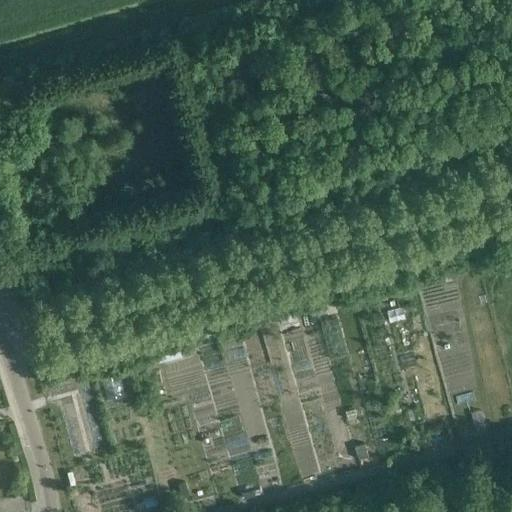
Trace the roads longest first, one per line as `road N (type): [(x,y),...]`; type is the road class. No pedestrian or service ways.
road 1 (track): [(210,511),(511,430)]
road 2 (unclassified): [(51,511),(0,331)]
